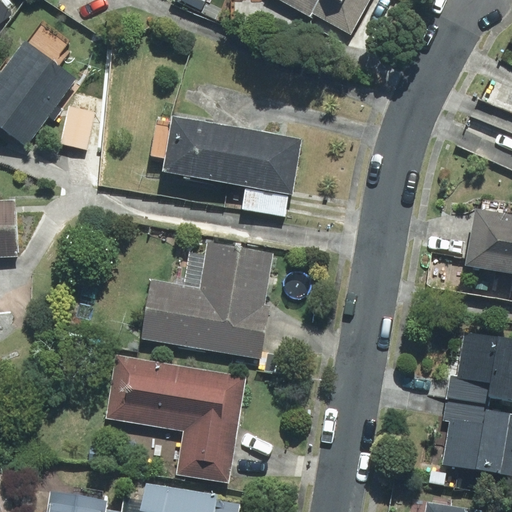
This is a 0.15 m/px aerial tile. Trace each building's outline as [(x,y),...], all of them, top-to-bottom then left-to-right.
[(264,0),(349,44),(371,0),(264,0)] [(0,27),(10,20),(0,7),(0,27)] [(35,24),(22,43),(49,61),(61,42),(35,24)] [(49,61),(22,43),(0,74),(0,133),(24,150),(35,136),(74,79),(49,61)] [(96,114),(68,108),(60,147),(88,153),(88,151),(96,114)] [(168,123),(167,123),(158,179),(226,190),(242,192),(286,199),(290,200),(299,143),(168,123)] [(239,214),(283,220),(286,199),(242,192),(239,214)] [(13,203),(0,203),(0,260),(16,259),(13,203)] [(511,221),(471,214),(460,273),(511,282),(511,221)] [(197,292),(148,284),(138,343),(260,363),(269,309),(263,308),(271,256),(205,246),(197,292)] [(511,341),(474,335),(466,387),(483,389),(480,403),(511,408),(511,341)] [(136,362),(113,358),(103,422),(180,435),(173,478),(227,487),(245,380),(136,362)] [(495,483),(507,419),(481,414),(479,428),(447,422),(439,467),(454,470),(453,475),(495,483)] [(0,511),(9,511),(2,478),(0,478),(0,511)] [(138,511),(240,511),(242,505),(143,487),(138,511)] [(102,511),(104,504),(48,496),(45,511),(102,511)]
